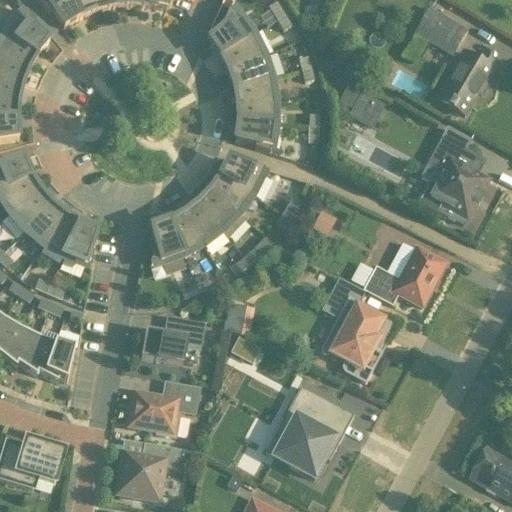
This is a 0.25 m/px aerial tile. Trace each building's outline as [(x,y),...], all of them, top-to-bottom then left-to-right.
[(63,32),(78,22),(66,0),(44,0),(38,4),(48,17),(50,15),(63,32)] [(95,15),(89,0),(66,0),(78,22),(95,15)] [(112,11),(109,0),(89,0),(95,15),(112,11)] [(129,9),(128,0),(109,0),(112,11),(129,9)] [(147,10),(148,0),(128,0),(129,9),(147,10)] [(148,0),(147,10),(165,14),(168,0),(148,0)] [(236,22),(229,14),(233,6),(224,1),(206,40),(209,45),(208,45),(219,60),(250,41),(236,22)] [(272,19),(274,23),(283,17),(276,5),(262,13),(268,22),(272,19)] [(451,58),(466,34),(428,12),(414,36),(451,58)] [(21,20),(6,38),(37,59),(48,45),(33,30),(35,28),(25,16),(21,20)] [(290,30),(283,17),(274,23),(282,35),(290,30)] [(0,48),(0,60),(28,74),(37,59),(6,38),(0,48)] [(227,76),(261,61),(250,41),(219,60),(227,76)] [(446,112),(451,115),(452,113),(463,120),(484,86),(487,88),(499,69),(480,57),(476,63),(463,55),(434,102),(447,110),(446,112)] [(0,83),(21,91),(28,74),(0,60),(0,83)] [(232,92),(268,83),(261,61),(227,76),(232,92)] [(297,64),(301,76),(310,73),(307,61),(297,64)] [(313,84),(310,73),(301,76),(304,87),(313,84)] [(0,105),(17,108),(21,91),(0,83),(0,105)] [(235,110),(272,106),(268,83),(232,92),(235,110)] [(371,132),(384,109),(360,96),(359,98),(346,91),(338,105),(351,112),(347,120),(371,132)] [(0,125),(16,125),(17,108),(0,105),(0,125)] [(236,127),(273,130),(272,106),(235,110),(236,127)] [(308,119),(307,133),(317,134),(317,119),(308,119)] [(16,125),(0,125),(0,146),(17,144),(16,125)] [(269,153),(273,130),(236,127),(233,146),(254,150),(253,153),(268,158),(269,153)] [(317,148),(317,134),(307,133),(307,148),(317,148)] [(481,201),(478,200),(487,184),(457,168),(464,154),(441,142),(429,165),(443,172),(434,188),(429,185),(418,205),(438,215),(441,209),(466,223),(474,208),(477,209),(481,201)] [(0,196),(29,181),(22,164),(2,171),(1,168),(0,168),(0,196)] [(227,164),(219,181),(250,200),(261,179),(263,174),(248,169),(246,174),(227,164)] [(0,203),(9,218),(39,196),(29,181),(0,196),(0,203)] [(250,200),(219,181),(209,195),(237,219),(250,200)] [(237,219),(209,195),(196,208),(221,235),(237,219)] [(25,235),(50,209),(39,196),(9,218),(25,235)] [(290,204),(282,217),(290,221),(298,209),(290,204)] [(221,235),(196,208),(182,218),(202,249),(221,235)] [(42,250),(64,220),(50,209),(25,235),(42,250)] [(326,240),(335,223),(320,215),(311,232),(326,240)] [(283,234),(290,221),(282,217),(275,229),(283,234)] [(202,249),(182,218),(167,227),(182,260),(202,249)] [(62,262),(79,229),(64,220),(42,250),(62,262)] [(160,268),(182,260),(167,227),(150,233),(155,252),(152,252),(148,270),(150,270),(160,268)] [(96,236),(79,229),(62,262),(84,271),(90,273),(92,257),(89,256),(96,236)] [(263,242),(252,252),(243,261),(250,268),(259,260),(260,261),(271,250),(263,242)] [(391,310),(397,299),(421,312),(444,268),(416,252),(399,284),(375,271),(362,294),(391,310)] [(0,254),(0,267),(5,272),(11,265),(0,254)] [(241,276),(250,268),(243,261),(234,269),(241,276)] [(34,293),(47,298),(51,290),(47,288),(50,281),(41,277),(34,293)] [(397,328),(358,307),(364,296),(338,282),(320,315),(336,323),(329,336),(338,340),(329,357),(344,365),(342,369),(341,371),(342,373),(342,375),(343,376),(344,377),(365,388),(397,328)] [(206,283),(193,289),(196,298),(210,292),(206,283)] [(8,295),(17,301),(23,293),(13,286),(8,295)] [(183,304),(196,298),(193,289),(179,295),(183,304)] [(64,295),(51,290),(47,298),(60,304),(64,295)] [(32,299),(23,293),(17,301),(27,307),(32,299)] [(36,312),(47,317),(51,308),(40,303),(36,312)] [(58,322),(62,313),(51,308),(47,317),(58,322)] [(239,338),(243,311),(228,309),(225,332),(239,338)] [(79,327),(82,319),(71,316),(68,324),(79,327)] [(139,363),(181,370),(184,352),(199,355),(203,328),(171,322),(168,339),(144,335),(139,363)] [(0,359),(3,362),(19,333),(3,323),(0,327),(0,359)] [(23,372),(36,341),(19,333),(3,362),(15,372),(17,368),(23,372)] [(54,348),(36,341),(23,372),(36,380),(37,376),(43,380),(55,347),(54,347),(54,348)] [(259,353),(238,342),(230,356),(252,367),(259,353)] [(74,353),(55,347),(43,380),(57,387),(58,383),(65,387),(74,353)] [(178,414),(193,417),(197,394),(165,389),(163,402),(134,397),(128,430),(157,435),(157,438),(174,441),(178,414)] [(353,419),(299,391),(264,457),(313,484),(324,464),(328,466),(353,419)] [(176,473),(179,454),(124,444),(120,470),(121,470),(116,499),(157,506),(163,471),(176,473)] [(34,484),(52,489),(62,459),(25,448),(23,456),(6,451),(0,470),(0,484),(31,493),(34,484)] [(469,484),(511,506),(511,464),(487,451),(469,484)] [(200,458),(191,457),(188,470),(197,471),(199,462),(200,458)] [(225,490),(235,496),(240,486),(230,481),(225,490)]
